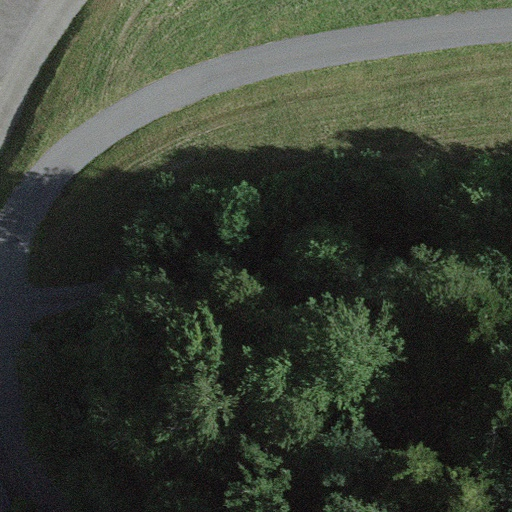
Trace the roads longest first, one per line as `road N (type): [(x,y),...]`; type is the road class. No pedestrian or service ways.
road 1 (residential): [(0,295),(12,239),(43,187),(115,121),(165,93),(216,72),(344,45),(511,26)]
road 2 (track): [(0,325),(511,249)]
road 3 (residential): [(0,353),(19,430),(57,511)]
road 4 (track): [(82,0),(0,111)]
